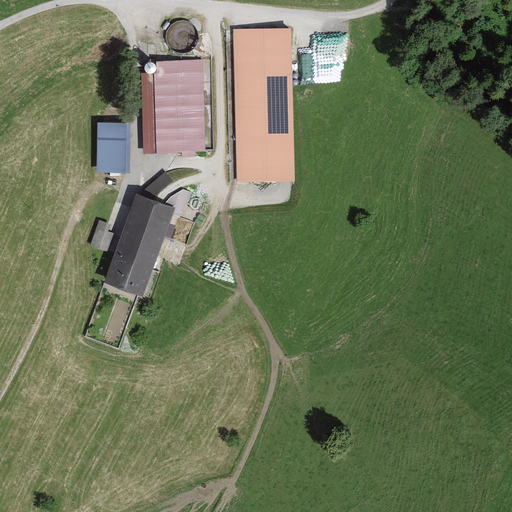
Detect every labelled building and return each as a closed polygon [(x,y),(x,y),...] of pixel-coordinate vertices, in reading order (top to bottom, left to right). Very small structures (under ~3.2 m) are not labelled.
[(192,52),(196,23),(171,20),(168,49),(192,52)] [(294,30),(237,31),(239,185),(297,184),(294,30)] [(205,152),(203,61),(158,62),(158,73),(146,73),(147,153),(205,152)] [(131,125),(100,124),(99,173),(129,174),(131,125)] [(170,241),(181,209),(141,195),(110,283),(147,297),(167,240),(170,241)] [(107,253),(116,227),(101,222),(92,247),(107,253)]
